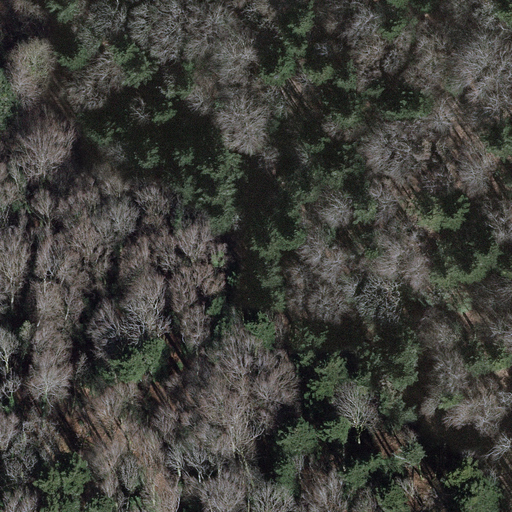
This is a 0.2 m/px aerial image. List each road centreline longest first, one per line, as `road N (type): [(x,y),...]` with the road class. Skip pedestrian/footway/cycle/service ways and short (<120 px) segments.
road 1 (track): [(219,264),(249,218),(281,192),(511,116)]
road 2 (track): [(249,218),(310,0)]
